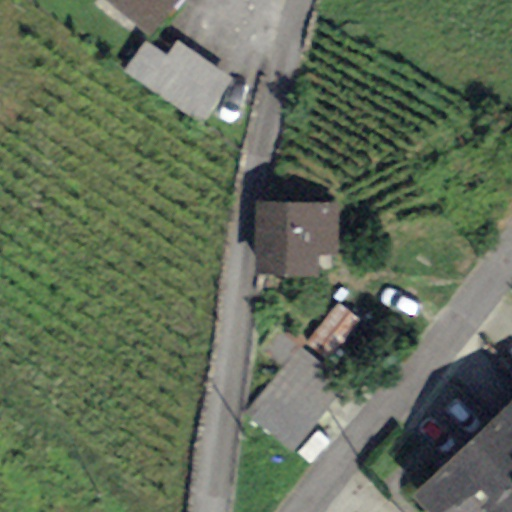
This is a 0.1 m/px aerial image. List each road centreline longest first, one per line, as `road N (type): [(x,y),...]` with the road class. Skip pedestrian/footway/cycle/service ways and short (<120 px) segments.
road 1 (unclassified): [(205,511),(251,178),(299,0)]
road 2 (residential): [(511,246),(307,511)]
